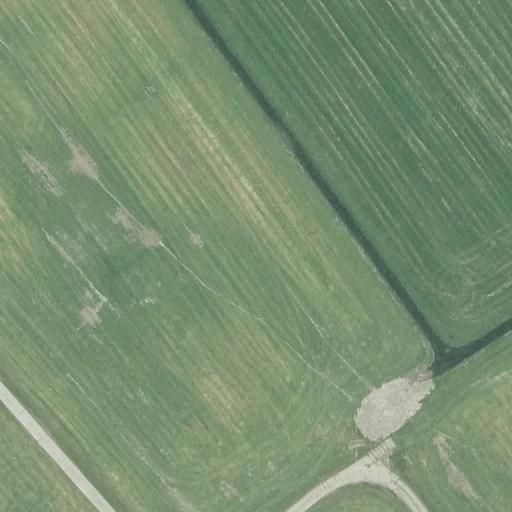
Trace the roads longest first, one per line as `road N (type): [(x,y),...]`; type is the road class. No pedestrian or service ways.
road 1 (track): [(0,395),(106,511)]
road 2 (track): [(293,511),(341,478),(361,475),(392,483),(419,511)]
